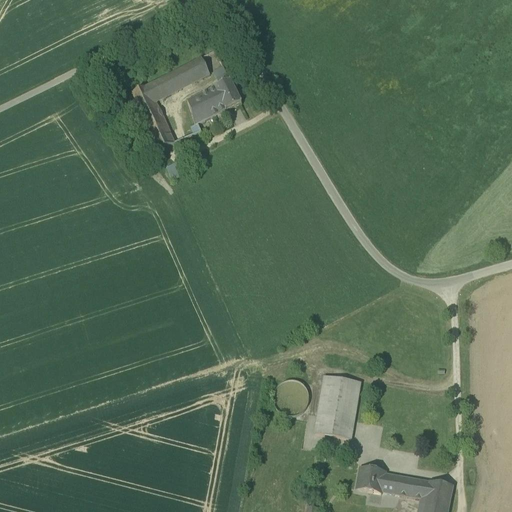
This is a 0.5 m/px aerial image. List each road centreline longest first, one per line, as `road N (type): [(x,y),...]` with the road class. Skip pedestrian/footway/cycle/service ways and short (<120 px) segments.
road 1 (unclassified): [(216,8),(396,280),(425,288),(511,264)]
road 2 (unclassified): [(0,108),(216,8)]
